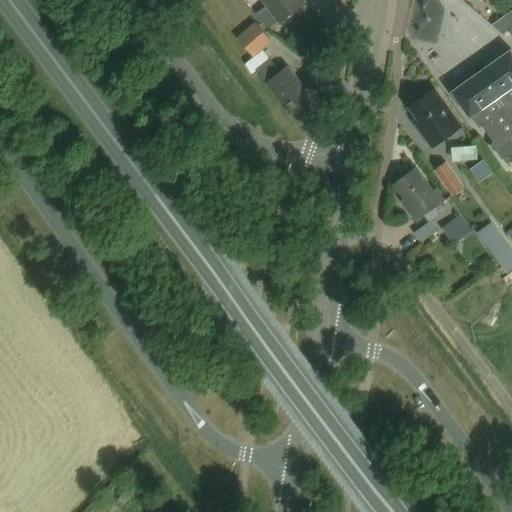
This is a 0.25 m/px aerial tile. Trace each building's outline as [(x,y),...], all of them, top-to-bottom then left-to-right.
[(262,0),(279,23),(305,4),(302,0),(262,0)] [(508,28),(507,29),(511,36),(511,9),(501,18),(508,28)] [(252,57),(271,41),(255,22),(236,37),(252,57)] [(511,52),(511,50),(450,93),(469,120),(471,119),(479,129),(483,126),(493,141),(491,149),(493,151),(495,150),(502,160),(511,153),(511,52)] [(270,60),(255,70),(279,105),(282,102),(292,116),(294,115),(299,116),(305,111),(306,107),(308,105),(295,86),(298,84),(287,67),(279,73),(270,60)] [(421,134),(432,149),(461,127),(434,89),(408,108),(425,131),(421,134)] [(463,190),(445,164),(433,172),(451,199),(463,190)] [(394,186),(404,200),(402,201),(417,222),(444,202),(435,190),(433,192),(416,169),(394,186)] [(465,264),(483,250),(459,217),(457,219),(440,231),(465,264)] [(511,272),(511,253),(500,238),(492,226),(477,237),(501,270),(498,273),(503,279),(511,272)]
